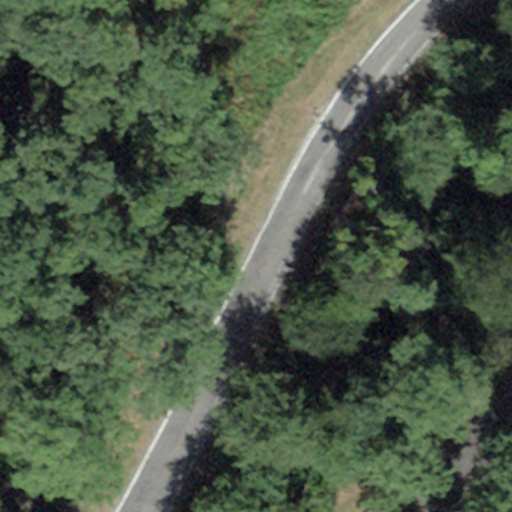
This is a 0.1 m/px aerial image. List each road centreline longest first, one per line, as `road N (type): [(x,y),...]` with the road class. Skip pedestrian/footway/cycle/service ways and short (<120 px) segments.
road 1 (unclassified): [(144,511),(306,182),(398,45),(443,0)]
road 2 (unclassified): [(511,424),(414,511)]
